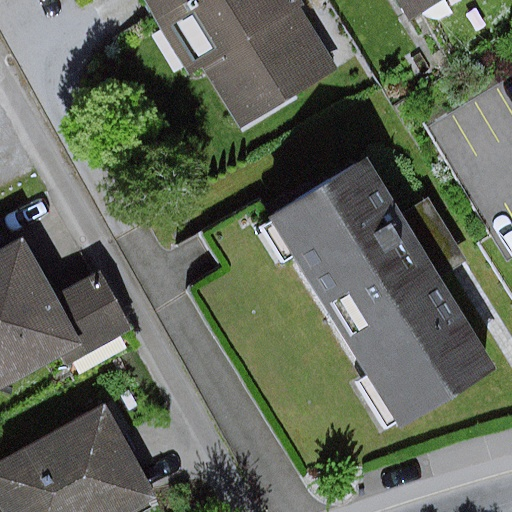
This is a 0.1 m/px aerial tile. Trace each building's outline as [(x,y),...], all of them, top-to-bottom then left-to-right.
[(296,0),(143,0),(184,66),(296,0)] [(313,0),(296,0),(184,66),(224,133),(348,60),(313,0)] [(433,0),(404,0),(413,13),(433,0)] [(488,368),(361,172),(270,230),(397,426),(488,368)] [(9,248),(0,252),(0,371),(58,342),(9,248)] [(88,420),(0,468),(0,511),(94,511),(129,493),(88,420)]
